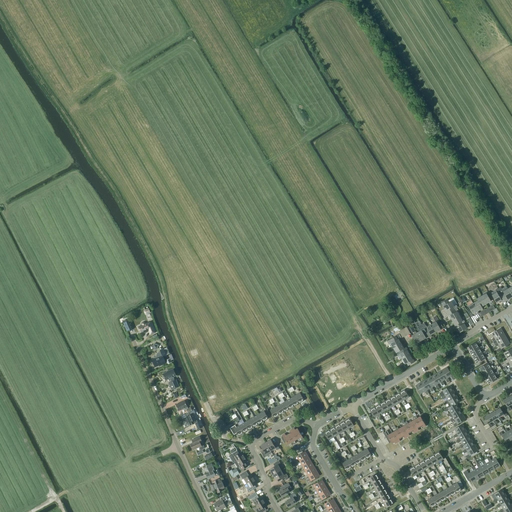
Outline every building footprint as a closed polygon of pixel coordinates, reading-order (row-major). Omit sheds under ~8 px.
[(501,287),(498,288),(506,301),(508,300),(508,299),(511,296),(511,295),(508,289),(507,286),(502,289),(501,287)] [(506,301),(498,288),(495,290),(491,293),(497,303),(502,300),(503,303),(506,301)] [(486,293),(482,296),(486,304),(491,301),(486,293)] [(478,301),(481,307),(486,304),(482,296),(477,299),(478,301)] [(451,301),(449,303),(448,300),(441,303),(443,306),(444,306),(446,311),(447,314),(455,309),(458,307),(456,305),(454,306),(451,301)] [(481,307),(478,301),(473,304),(478,311),(482,308),(481,307)] [(478,311),(473,304),(468,306),(473,314),(475,312),(477,315),(477,314),(479,313),(478,311)] [(460,316),(457,311),(458,311),(457,308),(455,309),(447,314),(449,316),(450,316),(452,321),(460,316)] [(456,328),(457,328),(464,323),(465,323),(461,315),(460,316),(452,321),(455,325),(455,326),(456,328)] [(433,318),(436,322),(431,325),(436,332),(440,329),(441,330),(443,328),(442,326),(440,322),(436,316),(433,318)] [(123,321),(127,332),(132,330),(127,319),(123,321)] [(146,323),(145,322),(144,322),(143,322),(142,323),(142,324),(142,325),(139,327),(141,332),(144,331),(144,333),(149,331),(150,334),(156,332),(151,322),(146,324),(146,323)] [(424,323),(421,325),(428,337),(431,335),(436,332),(431,325),(427,327),(424,323)] [(457,328),(459,333),(461,332),(462,331),(467,328),(464,323),(457,328)] [(420,331),(416,333),(421,341),(426,338),(428,337),(421,325),(421,324),(417,327),(420,331)] [(493,341),(496,339),(495,338),(504,333),(501,328),(492,333),(494,337),(492,338),(493,341)] [(421,341),(416,333),(412,336),(416,343),(421,341)] [(496,346),(499,344),(498,343),(507,338),(504,333),(495,338),(496,339),(497,342),(494,344),(496,346)] [(401,344),(398,339),(401,338),(399,334),(396,336),(388,341),(390,344),(391,343),(393,348),(401,344)] [(510,344),(507,339),(507,338),(498,343),(499,344),(500,347),(497,349),(499,351),(502,349),(501,348),(510,344)] [(467,348),(470,353),(479,348),(477,345),(481,342),(480,340),(467,348)] [(393,348),(396,353),(399,351),(404,348),(401,344),(393,348)] [(470,353),(473,358),(482,353),(480,350),(484,347),(483,345),(479,348),(470,353)] [(399,355),(402,359),(410,355),(407,350),(408,350),(406,347),(404,348),(399,351),(396,353),(398,355),(399,355)] [(504,360),(507,359),(507,358),(511,354),(511,347),(504,352),(506,357),(503,358),(504,360)] [(482,353),(473,358),(476,363),(485,358),(483,355),(487,353),(490,351),(489,349),(486,351),(482,353)] [(160,355),(157,354),(156,358),(152,359),(155,366),(159,365),(160,366),(166,363),(164,357),(167,356),(164,350),(161,352),(161,353),(160,353),(160,355)] [(410,355),(402,359),(405,364),(406,363),(408,366),(415,362),(413,359),(413,360),(410,355)] [(479,368),(482,374),(491,368),(489,365),(493,363),(492,361),(479,368)] [(482,374),(485,378),(494,373),(492,370),(496,368),(495,366),(491,368),(482,374)] [(447,367),(443,370),(442,370),(446,378),(447,378),(451,376),(453,379),(455,378),(453,375),(452,375),(447,367)] [(166,380),(169,378),(171,381),(169,382),(172,389),(179,386),(176,379),(175,380),(173,377),(176,375),(173,369),(163,374),(166,380)] [(449,381),(447,378),(446,378),(442,370),(437,373),(441,381),(442,381),(445,379),(447,382),(449,381)] [(494,373),(485,378),(488,384),(497,379),(495,375),(499,373),(498,371),(494,373)] [(444,384),(442,381),(441,381),(437,373),(431,376),(436,384),(437,384),(440,382),(442,385),(444,384)] [(439,387),(437,384),(436,384),(431,376),(426,379),(431,388),(432,387),(435,385),(437,388),(439,387)] [(434,390),(432,387),(431,388),(426,379),(421,382),(426,391),(427,390),(430,388),(432,391),(434,390)] [(429,393),(427,390),(426,391),(421,382),(416,386),(420,394),(425,391),(427,395),(429,393)] [(443,399),(446,397),(445,396),(454,391),(451,385),(442,390),(445,395),(442,397),(443,399)] [(405,390),(400,393),(404,400),(409,397),(405,390)] [(445,402),(445,403),(446,404),(449,402),(448,401),(457,396),(454,391),(445,396),(446,397),(448,400),(445,402)] [(300,393),(295,396),(299,403),(304,400),(300,393)] [(400,393),(395,395),(399,403),(404,400),(400,393)] [(395,395),(390,398),(394,406),(399,403),(395,395)] [(295,396),(290,399),(294,406),(299,403),(295,396)] [(460,401),(457,396),(448,401),(449,402),(451,405),(444,409),(446,411),(449,409),(448,408),(456,403),(457,403),(460,401)] [(511,403),(508,397),(503,400),(508,408),(509,410),(511,409),(510,407),(509,406),(511,403)] [(390,398),(385,401),(389,409),(394,406),(390,398)] [(290,399),(285,402),(289,409),(294,406),(290,399)] [(280,404),(280,405),(284,412),(289,409),(285,402),(284,400),(279,403),(280,404)] [(185,401),(176,405),(179,411),(188,407),(185,401)] [(385,401),(380,404),(384,411),(389,409),(385,401)] [(459,408),(456,403),(448,408),(449,409),(451,412),(447,414),(448,415),(449,416),(452,414),(451,413),(459,408)] [(380,404),(375,407),(379,414),(384,411),(380,404)] [(280,405),(275,407),(279,415),(284,412),(280,405)] [(279,415),(275,407),(270,410),(274,418),(279,415)] [(379,414),(375,407),(370,410),(374,417),(379,414)] [(452,422),(455,420),(454,419),(462,414),(459,408),(451,413),(452,414),(454,417),(450,420),(452,422)] [(500,408),(494,411),(498,418),(501,422),(503,420),(502,418),(501,418),(500,417),(504,414),(500,408)] [(194,410),(181,416),(182,416),(183,419),(185,418),(188,424),(190,424),(190,425),(194,424),(194,423),(195,423),(197,422),(197,420),(194,414),(196,413),(194,410)] [(264,411),(259,414),(263,421),(268,418),(264,411)] [(489,414),(493,421),(495,425),(498,423),(496,421),(495,420),(498,418),(494,411),(489,414)] [(259,414),(254,417),(258,424),(263,421),(259,414)] [(466,419),(462,414),(454,419),(455,420),(457,423),(453,425),(455,427),(458,425),(457,424),(466,419)] [(493,421),(489,414),(484,417),(490,428),(492,426),(491,424),(490,423),(493,421)] [(416,416),(414,417),(420,427),(422,426),(423,427),(426,426),(420,416),(417,418),(416,416)] [(254,417),(249,420),(253,427),(258,424),(254,417)] [(414,420),(411,422),(417,431),(419,430),(418,428),(420,427),(414,417),(412,418),(414,420)] [(350,418),(344,421),(349,429),(354,426),(350,418)] [(238,423),(239,426),(244,433),(249,430),(244,423),(243,420),(238,423)] [(249,420),(244,423),(249,430),(253,427),(249,420)] [(344,421),(339,424),(344,431),(349,429),(344,421)] [(407,421),(405,423),(411,432),(413,431),(414,433),(417,431),(411,422),(408,423),(407,421)] [(404,426),(401,427),(407,437),(409,435),(408,434),(411,432),(405,423),(403,424),(404,426)] [(339,424),(334,427),(339,434),(344,431),(339,424)] [(454,435),(454,436),(455,438),(458,436),(458,435),(466,430),(463,424),(455,429),(457,433),(454,435)] [(244,433),(239,426),(236,427),(235,425),(230,428),(234,435),(237,433),(239,436),(244,433)] [(334,427),(329,430),(334,437),(339,434),(334,427)] [(397,427),(396,428),(402,438),(404,437),(405,438),(407,437),(401,427),(399,429),(397,427)] [(295,430),(294,428),(292,429),(297,439),(300,437),(301,439),(303,438),(297,428),(295,430)] [(395,431),(392,433),(398,442),(400,441),(399,439),(402,438),(396,428),(394,429),(395,431)] [(289,431),(290,433),(288,434),(294,444),(296,443),(294,441),(297,439),(292,429),(289,431)] [(334,437),(329,430),(324,433),(329,440),(334,437)] [(398,442),(392,433),(389,434),(387,430),(385,432),(383,433),(389,443),(391,442),(392,443),(394,442),(395,444),(398,442)] [(469,435),(466,430),(458,435),(458,436),(460,439),(457,440),(458,443),(461,441),(461,440),(469,435)] [(506,444),(511,441),(506,432),(506,433),(503,434),(501,432),(499,433),(501,436),(501,435),(506,444)] [(291,443),(292,445),(294,444),(288,434),(286,435),(285,434),(283,435),(284,436),(281,438),(284,443),(286,442),(288,444),(291,443)] [(472,440),(469,435),(461,440),(461,441),(463,444),(460,446),(461,448),(464,446),(464,445),(472,440)] [(203,445),(202,446),(200,443),(202,442),(200,437),(192,440),(193,443),(190,444),(193,450),(199,447),(200,450),(205,448),(203,445)] [(271,440),(266,443),(270,451),(275,448),(277,450),(279,449),(276,443),(274,445),(271,440)] [(475,445),(472,440),(464,445),(464,446),(466,449),(463,451),(464,453),(467,451),(467,450),(475,445)] [(272,453),(270,451),(266,443),(260,446),(263,451),(261,452),(264,458),(272,453)] [(478,451),(475,445),(467,450),(467,451),(469,454),(466,456),(467,458),(470,456),(470,455),(478,451)] [(367,448),(362,451),(367,459),(372,456),(367,448)] [(244,457),(242,452),(239,453),(237,451),(229,455),(234,463),(235,463),(244,457)] [(298,460),(295,462),(296,464),(300,462),(299,461),(308,456),(305,451),(296,456),(298,460)] [(362,451),(357,454),(362,462),(367,459),(362,451)] [(439,451),(434,454),(438,462),(443,459),(439,451)] [(357,454),(352,457),(357,465),(362,462),(357,454)] [(434,454),(429,457),(433,465),(438,462),(434,454)] [(301,465),(298,466),(299,469),(303,467),(302,466),(311,461),(308,456),(299,461),(300,462),(301,465)] [(238,467),(239,467),(240,470),(246,466),(245,463),(247,462),(244,457),(235,463),(238,467)] [(352,457),(347,460),(352,468),(357,465),(352,457)] [(429,457),(424,460),(428,468),(433,465),(429,457)] [(489,457),(488,458),(487,458),(489,462),(490,461),(495,469),(500,466),(495,458),(491,460),(489,457)] [(352,468),(347,460),(342,463),(347,470),(352,468)] [(424,460),(419,463),(423,471),(428,468),(424,460)] [(490,472),(495,469),(490,461),(489,462),(486,463),(484,460),(482,461),(484,465),(485,464),(490,472)] [(270,470),(273,475),(281,470),(279,467),(282,466),(279,461),(273,464),(275,467),(270,470)] [(302,466),(303,467),(304,469),(301,471),(302,474),(305,472),(305,471),(314,466),(311,461),(302,466)] [(419,463),(414,466),(419,473),(423,471),(419,463)] [(484,476),(490,472),(485,464),(484,465),(481,466),(479,463),(477,465),(479,468),(480,467),(484,476)] [(214,469),(216,469),(214,464),(207,467),(210,473),(206,474),(208,479),(218,475),(216,470),(215,471),(214,469)] [(307,474),(304,476),(305,478),(308,476),(317,471),(314,466),(305,471),(305,472),(307,474)] [(419,473),(414,466),(409,469),(413,476),(419,473)] [(479,479),(484,476),(480,467),(479,468),(476,470),(474,466),(471,468),(473,471),(474,470),(479,479)] [(232,469),(229,471),(233,478),(239,473),(238,470),(234,473),(232,469)] [(281,470),(273,475),(276,480),(281,477),(282,479),(288,476),(285,471),(282,473),(281,470)] [(473,482),(479,479),(474,470),(473,471),(469,474),(467,470),(463,473),(468,481),(471,479),(473,482)] [(310,479),(307,481),(308,483),(311,481),(320,476),(317,471),(308,476),(310,479)] [(244,479),(247,483),(254,479),(251,474),(249,475),(247,473),(241,477),(243,479),(244,479)] [(369,478),(372,483),(379,478),(376,473),(369,478)] [(372,483),(375,488),(382,483),(379,478),(372,483)] [(213,482),(214,484),(212,485),(211,486),(212,489),(214,490),(216,489),(217,493),(222,491),(222,489),(225,488),(222,481),(221,481),(219,479),(213,482)] [(247,483),(248,486),(247,487),(247,488),(249,492),(256,488),(255,485),(257,484),(254,479),(247,483)] [(325,485),(322,480),(313,485),(315,488),(312,490),(313,493),(316,491),(316,490),(325,485)] [(457,482),(452,485),(457,493),(462,490),(457,482)] [(288,483),(280,487),(282,490),(279,491),(282,497),(290,492),(288,489),(291,487),(288,483)] [(375,488),(378,493),(385,488),(382,483),(375,488)] [(319,495),(328,490),(325,485),(316,490),(316,491),(318,493),(315,495),(316,497),(319,495)] [(452,485),(447,488),(452,496),(457,493),(452,485)] [(378,493),(380,498),(388,493),(385,488),(378,493)] [(447,488),(442,491),(447,499),(452,496),(447,488)] [(493,500),(494,501),(495,502),(498,500),(497,499),(506,494),(502,489),(494,494),(497,498),(493,500)] [(322,500),(331,495),(328,490),(319,495),(321,498),(318,500),(319,502),(322,500)] [(442,491),(437,494),(442,502),(447,499),(442,491)] [(294,499),(297,497),(294,493),(289,496),(291,499),(285,502),(288,507),(296,502),(294,499)] [(380,498),(383,503),(391,498),(388,493),(380,498)] [(226,494),(220,497),(221,500),(214,504),(217,511),(226,507),(224,503),(227,502),(228,504),(232,502),(230,498),(228,498),(226,494)] [(437,494),(432,497),(437,504),(442,502),(437,494)] [(498,508),(501,505),(500,504),(509,500),(506,494),(497,499),(498,500),(500,503),(496,505),(498,508)] [(253,501),(256,506),(264,501),(261,496),(259,497),(257,495),(251,499),(252,501),(253,501)] [(437,504),(432,497),(427,500),(432,507),(437,504)] [(391,498),(383,503),(386,508),(394,503),(391,498)] [(336,504),(333,499),(324,504),(326,507),(323,509),(324,511),(328,509),(327,509),(336,504)] [(511,505),(509,500),(500,504),(501,505),(501,506),(503,508),(500,510),(500,511),(501,511),(504,511),(504,510),(511,505)] [(256,506),(258,508),(256,509),(257,510),(256,510),(257,511),(262,511),(266,510),(265,507),(267,506),(264,501),(256,506)]
